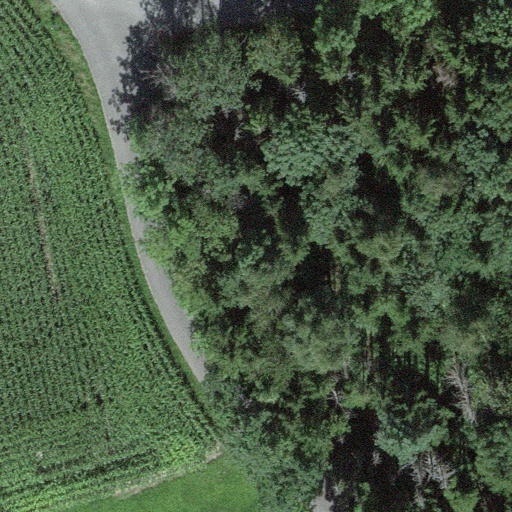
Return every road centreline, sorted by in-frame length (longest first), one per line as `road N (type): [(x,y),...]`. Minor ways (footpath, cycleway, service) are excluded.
road 1 (track): [(99,0),(154,235),(243,404),(338,511)]
road 2 (unclassified): [(135,0),(174,11),(270,0)]
